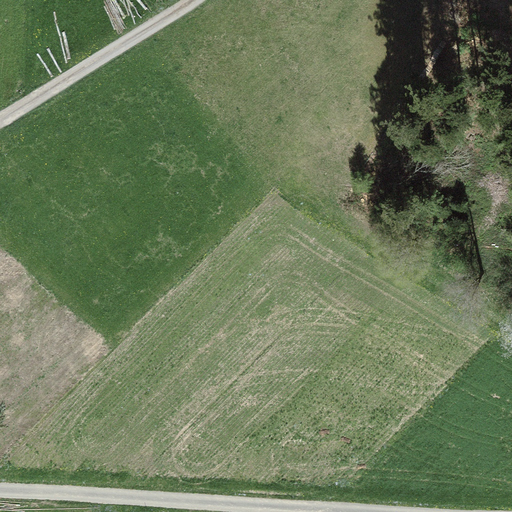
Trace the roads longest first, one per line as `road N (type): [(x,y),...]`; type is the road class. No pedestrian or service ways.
road 1 (unclassified): [(0,490),(371,511)]
road 2 (track): [(0,116),(193,0)]
